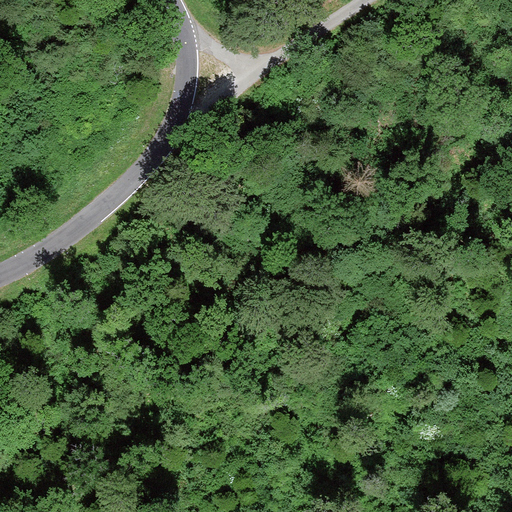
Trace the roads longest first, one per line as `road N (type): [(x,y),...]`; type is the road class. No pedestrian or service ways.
road 1 (tertiary): [(0,273),(98,214),(172,134),(184,28),(168,0)]
road 2 (track): [(172,134),(363,0)]
